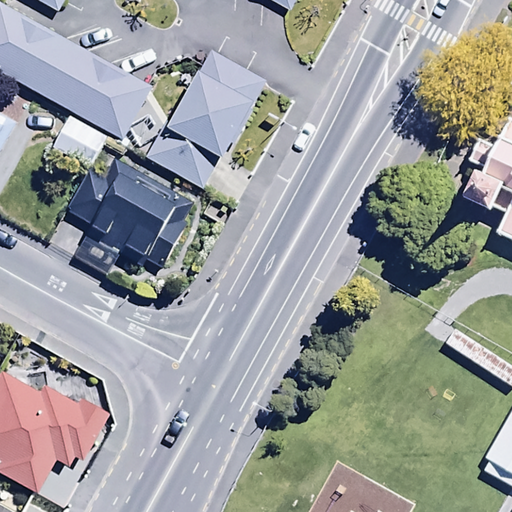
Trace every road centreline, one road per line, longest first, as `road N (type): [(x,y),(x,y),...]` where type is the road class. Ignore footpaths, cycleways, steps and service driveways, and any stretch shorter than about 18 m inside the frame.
road 1 (secondary): [(422,0),(209,374)]
road 2 (unclassified): [(209,374),(0,269)]
road 3 (secondary): [(209,374),(136,511)]
